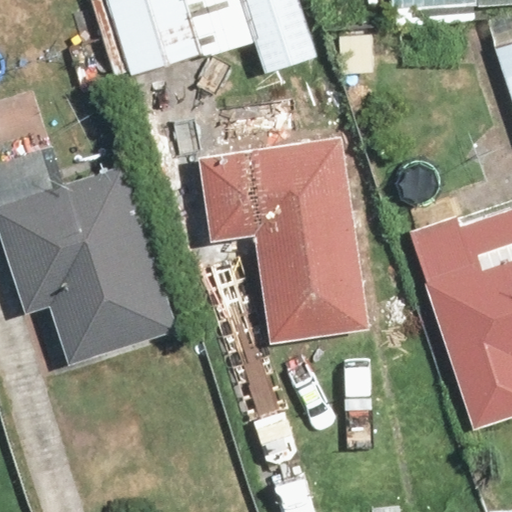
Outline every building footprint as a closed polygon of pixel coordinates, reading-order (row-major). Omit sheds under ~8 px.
[(118,0),(141,76),(205,58),(217,54),(267,40),(275,69),(326,54),(310,0),(118,0)] [(346,0),(346,12),(395,12),(395,22),(485,22),(485,0),(346,0)] [(384,324),(355,130),(212,151),(225,237),(269,230),(285,339),(384,324)] [(192,324),(138,159),(5,202),(40,309),(64,302),(83,359),(192,324)] [(511,198),(421,228),(485,424),(511,415),(511,198)]
